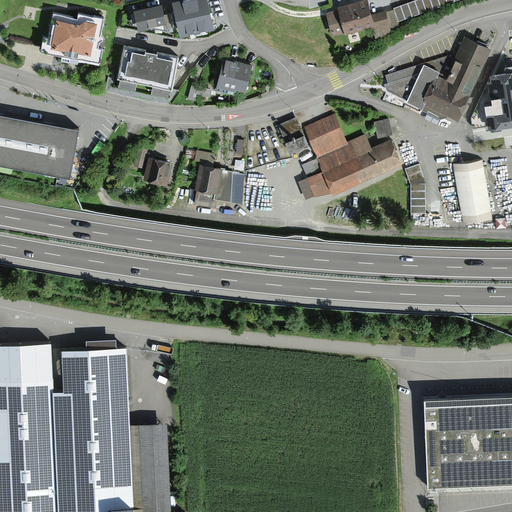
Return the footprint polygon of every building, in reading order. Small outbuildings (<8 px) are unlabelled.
[(206,0),(185,0),(173,3),(181,38),(213,30),(206,0)] [(340,11),(326,15),(332,36),(344,33),(345,35),(372,27),(375,36),(391,32),(390,29),(386,13),(385,11),(371,15),(367,0),(339,8),(340,11)] [(414,0),(394,8),(394,10),(398,21),(457,0),(414,0)] [(162,5),(134,12),(139,32),(151,29),(165,30),(164,26),(167,25),(165,16),(162,5)] [(394,10),(386,13),(390,29),(400,25),(398,21),(394,10)] [(75,18),(53,13),(48,39),(43,38),(40,53),(99,64),(102,50),(98,49),(99,43),(103,41),(100,36),(104,18),(77,12),(75,18)] [(170,14),(165,16),(167,25),(164,26),(165,30),(174,28),(170,14)] [(458,120),(492,50),(464,38),(454,59),(446,56),(384,74),(386,83),(383,84),(385,90),(442,119),(445,113),(458,120)] [(179,57),(126,46),(120,77),(173,88),(179,57)] [(245,92),(251,65),(223,59),(216,91),(235,95),(236,90),(245,92)] [(511,71),(491,75),(492,81),(489,81),(493,103),(486,104),(490,128),(511,124),(511,71)] [(210,98),(213,90),(193,84),(188,99),(195,101),(197,94),(210,98)] [(335,114),(305,127),(318,158),(302,165),(307,178),(299,181),(306,199),(315,196),(331,193),(333,194),(401,163),(391,140),(372,149),(365,135),(347,142),(335,114)] [(0,168),(70,181),(79,130),(0,115),(0,168)] [(278,123),(290,154),(309,147),(297,116),(278,123)] [(389,118),(374,122),(378,137),(392,134),(389,118)] [(244,140),(237,139),(236,153),(243,153),(244,140)] [(150,151),(136,148),(132,166),(146,169),(148,158),(150,151)] [(214,154),(197,150),(195,161),(212,164),(214,154)] [(146,169),(143,180),(167,186),(173,165),(148,158),(146,169)] [(465,224),(494,219),(486,159),(456,164),(465,224)] [(410,184),(410,212),(423,213),(424,183),(418,164),(405,168),(410,184)] [(231,170),(198,166),(195,190),(199,190),(195,203),(217,209),(219,201),(241,204),(244,174),(231,173),(231,170)] [(0,511),(169,511),(166,422),(128,424),(124,346),(62,348),(63,390),(53,391),(51,341),(0,342),(0,511)] [(511,397),(425,401),(429,489),(511,485),(511,397)]
